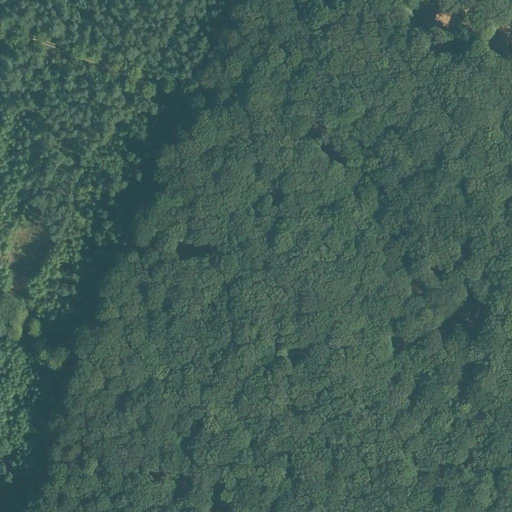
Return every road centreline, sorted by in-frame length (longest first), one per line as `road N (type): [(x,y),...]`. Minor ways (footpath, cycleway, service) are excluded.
road 1 (track): [(511,74),(420,46),(368,40),(249,84),(181,94),(0,25)]
road 2 (track): [(0,307),(54,344),(157,438),(446,511)]
